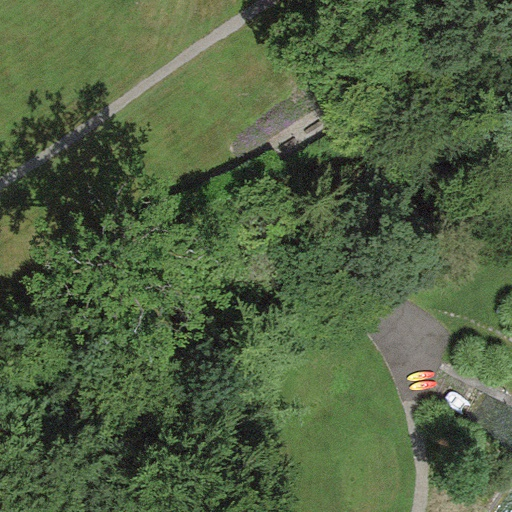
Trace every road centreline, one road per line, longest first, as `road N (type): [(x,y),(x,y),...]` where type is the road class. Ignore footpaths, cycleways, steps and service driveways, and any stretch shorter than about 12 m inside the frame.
road 1 (track): [(60,511),(236,295),(293,275),(352,299),(409,359)]
road 2 (track): [(0,179),(287,0)]
